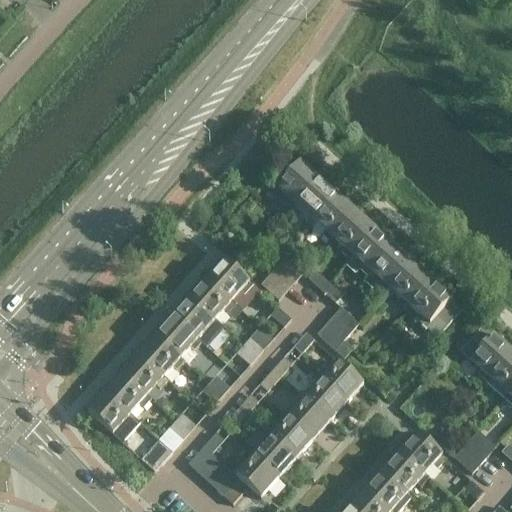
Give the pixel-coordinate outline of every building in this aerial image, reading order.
[(286,203),(295,211),(320,183),(301,165),(279,190),(289,199),(286,203)] [(339,200),(320,183),(295,211),(295,212),(298,208),(307,216),(304,220),(313,229),(339,200)] [(358,217),(339,200),(313,229),(314,229),(317,225),(326,233),(323,237),(332,245),(358,217)] [(377,233),(358,217),(332,245),(333,246),(336,242),(345,250),(342,254),(351,262),(377,233)] [(396,250),(377,233),(351,262),(351,263),(355,259),(364,267),(361,271),(370,279),(396,250)] [(415,267),(396,250),(370,279),(371,280),(374,276),(383,284),(380,288),(389,296),(415,267)] [(286,259),(277,269),(295,286),(304,276),(286,259)] [(253,287),(223,261),(206,280),(235,307),(236,305),(232,301),(240,293),(244,297),(253,287)] [(434,284),(415,267),(389,296),(390,297),(393,293),(402,301),(398,305),(408,313),(434,284)] [(277,269),(269,277),(288,294),(295,286),(277,269)] [(330,285),(316,273),(309,280),(323,293),(330,285)] [(269,277),(261,286),(280,303),(288,294),(269,277)] [(235,307),(206,280),(189,299),(218,325),(219,324),(215,320),(223,312),(227,316),(235,307)] [(434,284),(408,313),(409,314),(412,310),(421,318),(417,322),(427,330),(438,340),(461,315),(450,305),(453,302),(434,284)] [(330,285),(323,293),(336,305),(343,297),(330,285)] [(218,325),(189,299),(172,318),(201,344),(203,343),(198,339),(206,330),(210,334),(218,325)] [(269,318),(283,331),(291,323),(277,310),(269,318)] [(342,310),(333,319),(352,335),(360,326),(342,310)] [(201,344),(172,318),(155,337),(185,363),(186,362),(181,358),(189,349),(194,353),(201,344)] [(333,319),(326,328),(344,344),(352,335),(333,319)] [(353,352),(344,344),(326,328),(318,337),(336,353),(345,361),(353,352)] [(461,353),(471,362),(481,372),(478,376),(487,384),(511,355),(511,354),(493,338),(490,341),(480,332),(461,353)] [(305,336),(293,350),(301,357),(314,343),(305,336)] [(185,363),(155,337),(138,356),(168,382),(168,381),(164,377),(172,368),(177,372),(185,363)] [(257,360),(263,353),(250,341),(243,347),(257,360)] [(257,360),(243,347),(235,356),(249,369),(257,360)] [(511,393),(511,355),(487,384),(487,385),(491,381),(501,389),(497,393),(506,401),(511,393)] [(168,382),(138,356),(121,375),(151,401),(152,400),(147,396),(155,387),(160,391),(168,382)] [(291,368),(283,360),(272,373),(280,380),(291,368)] [(324,370),(316,379),(346,405),(363,386),(338,363),(329,373),(324,370)] [(280,380),(272,373),(258,388),(266,395),(280,380)] [(151,401),(121,375),(104,393),(134,420),(135,419),(131,415),(139,406),(143,410),(151,401)] [(210,385),(224,397),(229,391),(215,379),(210,385)] [(308,388),(299,398),(329,424),(346,405),(316,379),(315,380),(319,384),(312,392),(308,388)] [(201,394),(215,407),(224,397),(210,385),(201,394)] [(126,429),(134,420),(104,393),(87,413),(112,435),(122,425),(126,429)] [(258,405),(250,398),(238,410),(247,418),(258,405)] [(291,407),(283,416),(312,443),(329,424),(299,398),(298,399),(303,402),(295,411),(291,407)] [(247,418),(238,410),(225,425),(233,433),(247,418)] [(176,423),(189,435),(195,428),(182,416),(176,423)] [(274,426),(266,435),(295,462),(312,443),(283,416),(282,417),(286,421),(278,429),(274,426)] [(168,432),(182,444),(189,435),(176,423),(168,432)] [(478,432),(470,441),(488,458),(496,448),(478,432)] [(417,434),(416,435),(399,454),(429,480),(430,479),(425,476),(433,467),(438,471),(447,461),(417,434)] [(257,445),(249,454),(279,480),(295,462),(266,435),(265,436),(269,439),(261,448),(257,445)] [(188,466),(197,474),(214,456),(213,455),(224,443),(215,436),(205,448),(204,447),(188,466)] [(470,441),(462,450),(480,467),(488,458),(470,441)] [(511,448),(509,446),(502,454),(511,462),(511,448)] [(462,450),(454,459),(472,475),(480,467),(462,450)] [(140,463),(154,475),(162,467),(148,454),(140,463)] [(279,480),(249,454),(248,455),(252,458),(244,467),(241,463),(232,472),(241,480),(250,488),(249,489),(261,500),(279,480)] [(429,480),(399,454),(382,472),(412,499),(413,498),(409,494),(416,485),(421,489),(429,480)] [(214,456),(197,474),(207,483),(223,464),(214,456)] [(223,464),(207,483),(215,491),(232,472),(223,464)] [(232,472),(215,491),(224,498),(241,480),(232,472)] [(412,499),(382,472),(366,491),(388,511),(400,511),(404,508),(412,499)] [(241,480),(224,498),(233,507),(249,489),(250,488),(241,480)] [(484,495),(470,483),(463,491),(477,503),(484,495)] [(388,511),(366,491),(349,510),(350,511),(388,511)]
